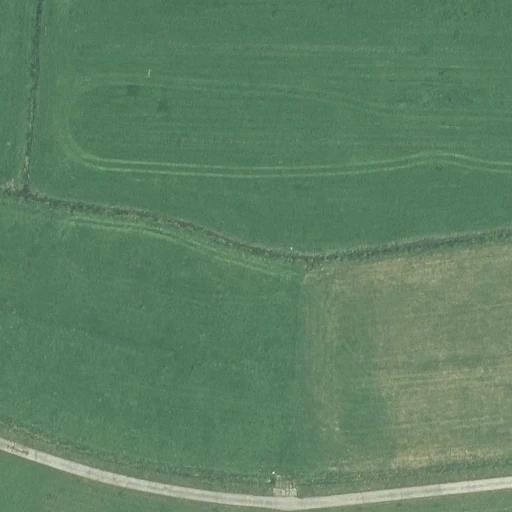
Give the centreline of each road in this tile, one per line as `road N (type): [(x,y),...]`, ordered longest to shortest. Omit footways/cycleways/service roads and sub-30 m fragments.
road 1 (track): [(0,443),(140,488),(283,504),(284,475)]
road 2 (track): [(283,504),(511,480)]
